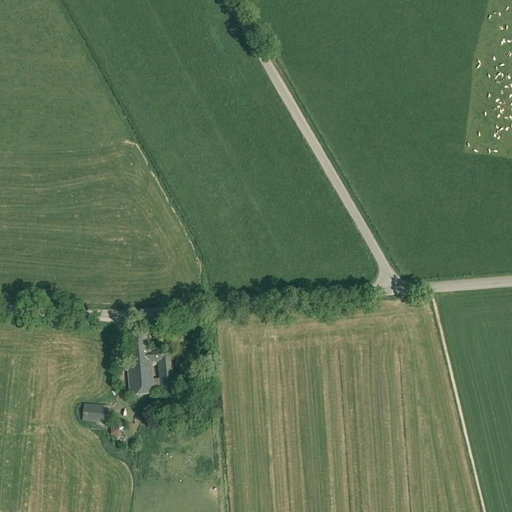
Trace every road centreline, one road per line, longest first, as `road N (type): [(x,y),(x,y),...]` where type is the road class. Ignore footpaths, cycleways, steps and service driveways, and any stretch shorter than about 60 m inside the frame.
road 1 (tertiary): [(0,308),(164,312),(389,291)]
road 2 (tertiary): [(389,291),(381,261),(228,0)]
road 3 (unclassified): [(511,282),(389,291)]
